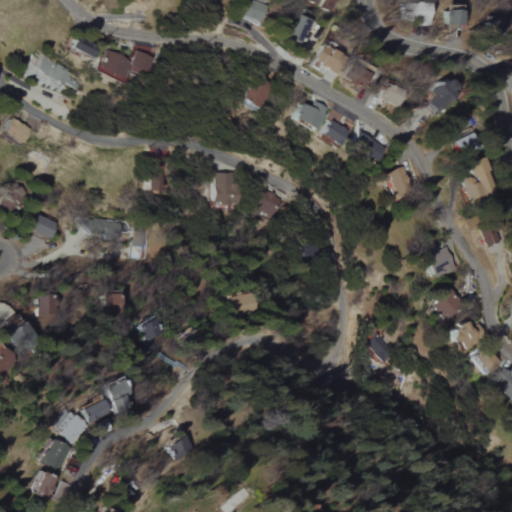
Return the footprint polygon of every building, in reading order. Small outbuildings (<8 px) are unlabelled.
[(255,26),(263,9),(245,0),(243,0),(235,16),(255,26)] [(333,0),(291,0),(330,12),(333,0)] [(406,20),(427,19),(427,3),(406,3),(406,20)] [(444,25),(460,26),(460,6),(445,5),(444,25)] [(307,25),(295,15),(280,33),(293,43),(307,25)] [(70,37),(65,48),(86,58),(91,47),(70,37)] [(326,71),(335,54),(318,45),(309,62),(326,71)] [(140,76),(148,58),(131,51),(127,60),(103,50),(93,71),(119,82),(124,69),(140,76)] [(57,88),(67,74),(42,56),(32,70),(57,88)] [(368,88),(373,66),(353,62),(348,84),(368,88)] [(456,89),(442,75),(417,103),(431,116),(456,89)] [(266,86),(256,79),(252,85),(247,82),(235,100),(251,109),(266,86)] [(313,133),(324,108),(311,102),(308,109),(297,104),(289,122),(313,133)] [(0,127),(0,137),(14,145),(24,128),(5,118),(0,127)] [(337,146),(344,129),(325,121),(318,138),(337,146)] [(381,148),(354,133),(344,151),(372,166),(381,148)] [(448,143),(456,159),(469,152),(461,136),(448,143)] [(492,196),(477,159),(460,166),(464,175),(454,179),(466,207),(492,196)] [(390,197),(409,189),(398,166),(380,175),(390,197)] [(228,185),(229,174),(210,173),(209,205),(237,205),(237,185),(228,185)] [(280,201),(261,190),(249,210),(268,222),(280,201)] [(27,232),(48,239),(54,222),(33,214),(27,232)] [(118,237),(119,221),(81,219),(80,236),(118,237)] [(476,230),(480,247),(499,242),(494,225),(476,230)] [(146,238),(132,237),(131,260),(145,260),(146,238)] [(428,279),(452,271),(443,246),(419,255),(428,279)] [(457,297),(436,288),(426,313),(447,322),(457,297)] [(226,297),(230,317),(256,312),(252,292),(226,297)] [(101,315),(119,315),(119,294),(101,294),(101,315)] [(34,297),(35,316),(52,316),(52,297),(34,297)] [(162,332),(152,316),(135,326),(145,343),(162,332)] [(2,334),(20,354),(36,340),(18,319),(2,334)] [(445,332),(456,352),(481,339),(474,325),(466,330),(462,323),(445,332)] [(198,340),(191,327),(173,338),(181,350),(198,340)] [(380,364),(390,349),(368,335),(358,350),(380,364)] [(0,373),(14,361),(0,345),(0,373)] [(470,359),(482,376),(497,364),(485,348),(470,359)] [(491,391),(511,402),(511,382),(500,376),(491,391)] [(97,386),(110,414),(124,408),(119,397),(125,395),(117,377),(97,386)] [(83,424),(104,413),(97,399),(75,411),(83,424)] [(52,432),(71,444),(83,425),(64,413),(52,432)] [(175,463),(190,449),(178,436),(163,450),(175,463)] [(36,463),(56,472),(67,447),(46,439),(36,463)] [(46,498),(52,479),(37,474),(30,493),(46,498)]
